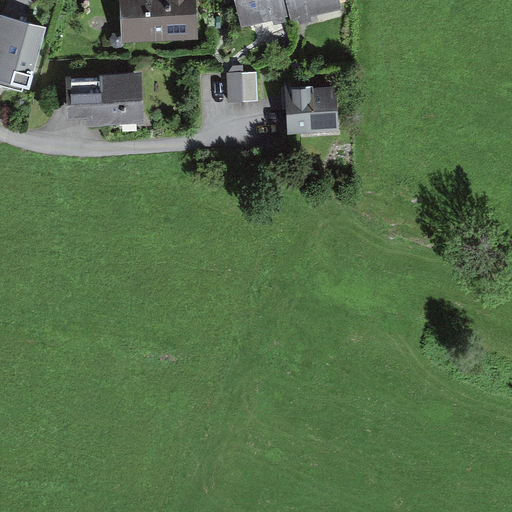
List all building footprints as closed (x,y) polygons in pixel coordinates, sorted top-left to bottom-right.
[(119,0),(121,43),(198,40),(196,0),(119,0)] [(234,0),(241,27),(272,20),(274,26),(286,23),(285,17),(288,17),(284,0),(234,0)] [(286,0),(291,21),(298,19),(300,25),(312,22),(311,17),(343,10),(340,0),(286,0)] [(45,28),(0,15),(0,80),(28,88),(45,28)] [(257,72),(227,73),(228,103),(258,102),(257,72)] [(142,73),(66,76),(67,120),(87,119),(87,126),(144,124),(142,73)] [(336,86),(283,89),(286,135),(339,132),(336,86)]
